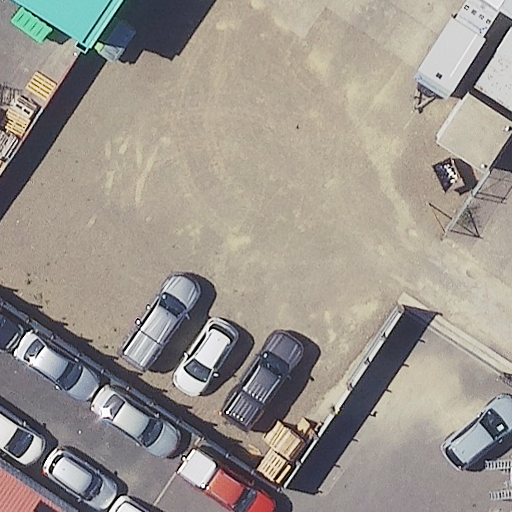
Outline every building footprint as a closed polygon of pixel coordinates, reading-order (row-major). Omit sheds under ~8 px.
[(0,0),(0,67),(42,0),(0,0)] [(317,0),(290,0),(310,12),(317,0)] [(317,0),(310,12),(446,98),(508,0),(317,0)] [(511,0),(508,0),(446,98),(511,139),(511,0)] [(0,380),(33,327),(0,306),(0,380)] [(511,511),(511,372),(507,369),(447,458),(411,434),(358,511),(511,511)]
